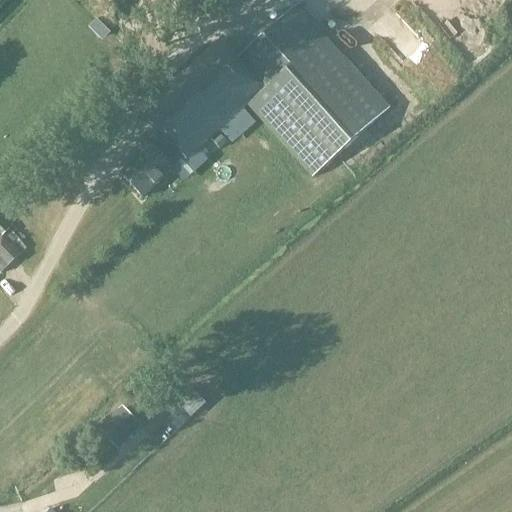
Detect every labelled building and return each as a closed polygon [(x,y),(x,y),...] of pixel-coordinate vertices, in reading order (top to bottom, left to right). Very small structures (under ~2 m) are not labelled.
[(203,0),(216,14),(232,0),(203,0)] [(297,9),(240,60),(223,42),(143,114),(161,135),(149,145),(148,144),(137,154),(141,158),(120,176),(142,200),(173,172),(171,170),(183,159),(184,160),(246,105),(313,181),(389,113),(297,9)] [(71,178),(102,147),(91,135),(59,166),(71,178)] [(0,274),(20,256),(1,237),(10,230),(0,219),(0,274)] [(180,404),(190,415),(202,405),(191,393),(180,404)] [(123,410),(100,432),(116,449),(140,427),(123,410)]
